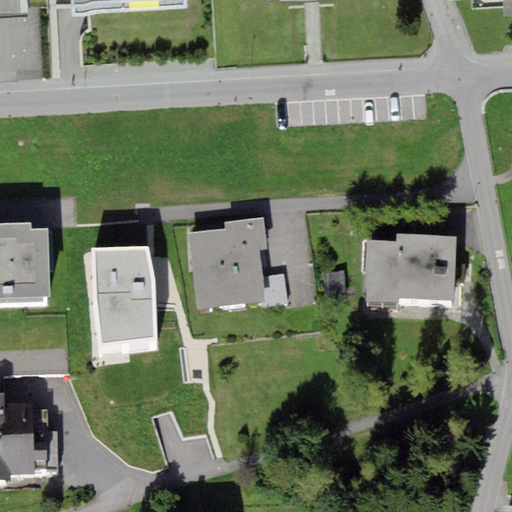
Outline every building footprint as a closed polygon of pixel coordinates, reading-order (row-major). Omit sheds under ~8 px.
[(18,0),(0,0),(0,19),(20,18),(18,0)] [(71,0),(72,14),(185,9),(184,0),(71,0)] [(511,0),(472,0),(473,10),(511,8),(511,0)] [(263,218),(225,223),(225,230),(188,234),(197,310),(261,303),(266,302),(263,277),(260,249),(267,248),(263,218)] [(31,223),(0,223),(0,301),(48,301),(47,230),(31,230),(31,223)] [(456,236),(398,234),(398,241),(367,240),(365,302),(398,303),(398,299),(454,300),(456,236)] [(146,250),(93,249),(94,297),(100,349),(155,342),(155,281),(146,250)] [(346,296),(343,271),(324,272),(326,298),(346,296)] [(283,275),(263,277),(266,302),(261,303),(261,309),(286,307),(283,275)] [(0,482),(10,483),(10,474),(35,474),(35,471),(57,471),(56,432),(48,432),(47,410),(33,410),(33,405),(18,405),(18,395),(0,395),(0,482)]
